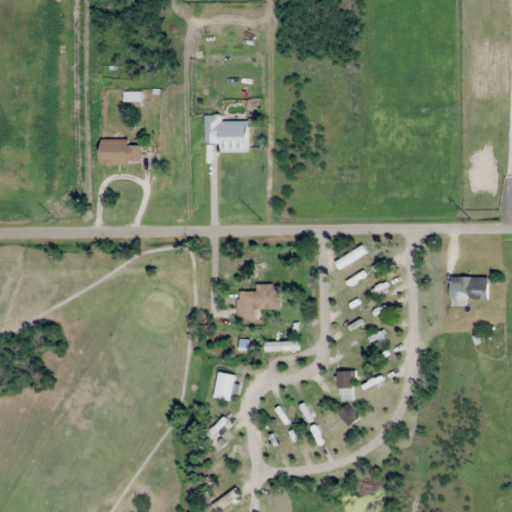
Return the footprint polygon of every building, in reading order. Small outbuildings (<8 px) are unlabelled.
[(222,121),(222,114),(205,114),(205,143),(221,143),(221,152),(248,152),(248,121),(222,121)] [(130,139),(100,139),(100,164),(140,164),(140,145),(130,145),(130,139)] [(367,253),(363,246),(336,261),(340,268),(367,253)] [(489,277),(451,277),(451,306),(467,306),(467,298),(489,298),(489,277)] [(280,284),(257,284),(257,292),(237,292),(237,322),(255,322),(255,309),(280,309),(280,284)] [(295,344),(266,344),(266,363),(295,363),(295,344)] [(353,371),(339,371),(339,400),(353,400),(353,371)] [(348,426),(359,418),(348,404),(338,412),(348,426)] [(237,456),(232,449),(204,470),(209,477),(237,456)] [(215,511),(240,497),(235,490),(210,506),(213,511),(215,511)]
